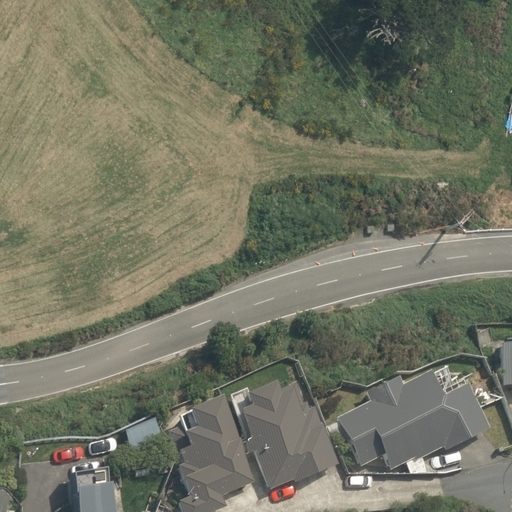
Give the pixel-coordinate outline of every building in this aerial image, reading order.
[(511,341),(492,344),(496,384),(511,382),(511,341)] [(364,401),(332,418),(357,466),(378,455),(386,470),(409,458),(411,462),(438,447),(439,450),(482,427),(459,383),(436,396),(422,370),(395,385),(391,377),(360,394),(364,401)] [(249,452),(264,489),(287,480),(288,482),(329,465),(306,407),(299,410),(296,401),(297,400),(288,382),(275,387),(267,384),(236,396),(241,408),(232,411),(244,439),(236,442),(241,455),(249,452)] [(208,511),(222,507),(217,496),(251,482),(214,395),(180,408),(179,413),(172,417),(174,422),(162,430),(173,463),(172,465),(171,465),(183,497),(172,501),(176,511),(208,511)] [(133,471),(151,466),(147,452),(129,457),(133,471)] [(165,478),(169,462),(155,458),(151,475),(165,478)] [(62,474),(68,511),(106,511),(99,467),(62,474)]
